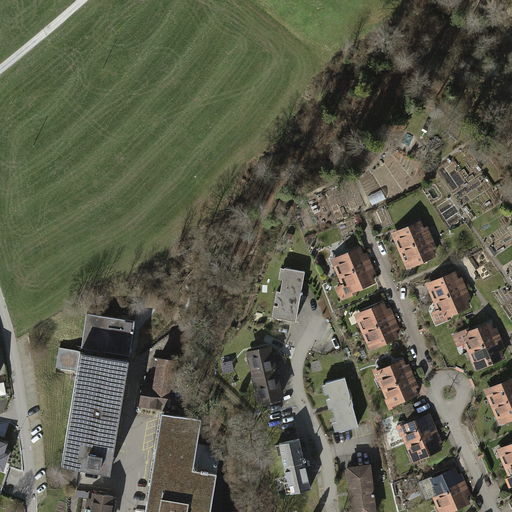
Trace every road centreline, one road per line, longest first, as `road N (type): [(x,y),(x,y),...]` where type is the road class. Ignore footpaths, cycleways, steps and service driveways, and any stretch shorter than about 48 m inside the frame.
road 1 (residential): [(333,511),(324,450),(295,379),(316,322)]
road 2 (residential): [(364,224),(434,387)]
road 3 (residential): [(124,511),(138,425),(129,409),(138,357)]
